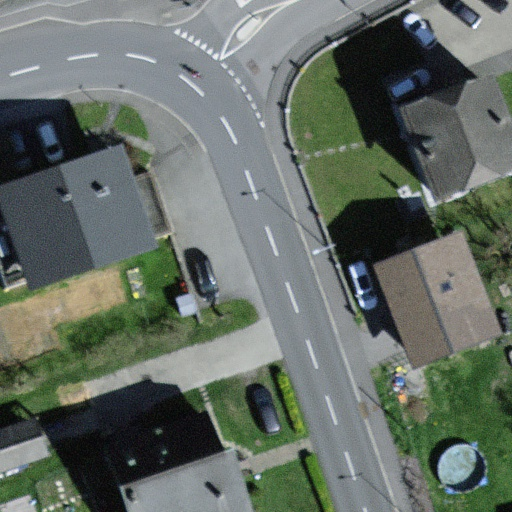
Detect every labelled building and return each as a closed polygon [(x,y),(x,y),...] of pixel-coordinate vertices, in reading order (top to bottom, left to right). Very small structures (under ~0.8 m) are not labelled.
[(511,135),(490,79),(403,112),(435,197),(511,168),(511,135)] [(120,146),(0,187),(0,199),(30,285),(147,245),(145,239),(167,231),(148,175),(132,180),(120,146)] [(455,237),(378,270),(417,361),(494,329),(455,237)] [(243,511),(210,415),(113,449),(134,511),(243,511)] [(0,467),(44,453),(33,421),(0,431),(0,467)]
